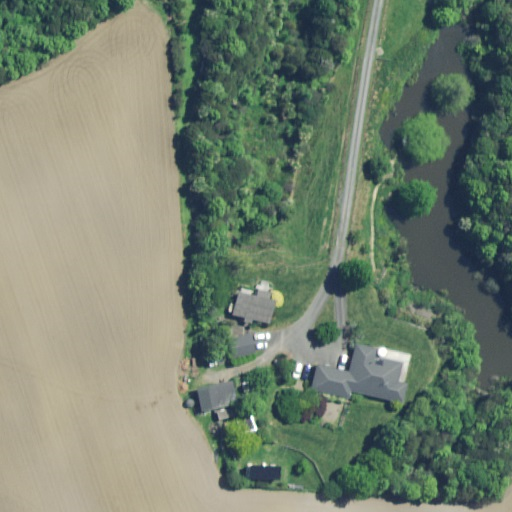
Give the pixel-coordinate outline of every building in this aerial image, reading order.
[(226,316),(240,319),(239,323),(250,326),(251,322),(265,325),(272,296),(255,292),(253,299),(238,296),(236,303),(230,301),(226,316)] [(252,359),(247,336),(226,340),(231,364),(252,359)] [(386,353),(351,346),(345,374),(311,367),(305,392),(346,400),(347,394),(399,405),(403,386),(393,384),(397,365),(384,362),(386,353)] [(193,394),(198,414),(234,405),(229,386),(193,394)] [(248,469),(234,469),(233,478),(247,479),(248,469)]
